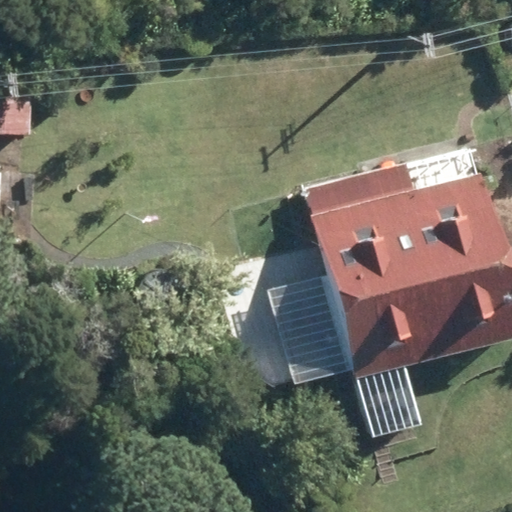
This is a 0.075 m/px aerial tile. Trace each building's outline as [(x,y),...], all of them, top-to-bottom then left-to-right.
[(0,87),(0,130),(15,132),(17,89),(0,87)] [(395,184),(391,165),(291,186),(332,371),(344,431),(396,420),(382,360),(500,336),(464,171),(395,184)] [(196,240),(183,185),(146,195),(159,250),(196,240)] [(118,203),(78,210),(86,251),(126,244),(118,203)] [(222,326),(210,291),(185,299),(197,335),(222,326)]
